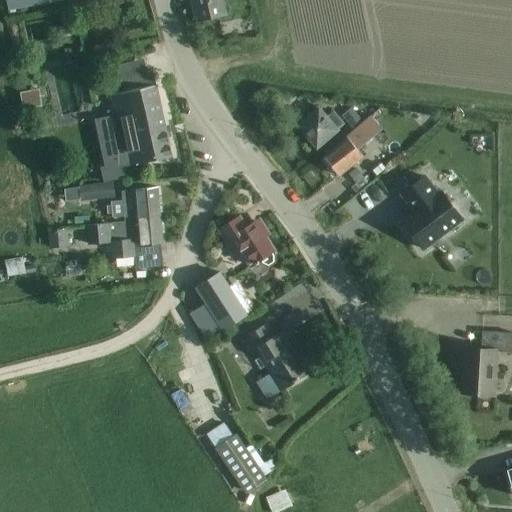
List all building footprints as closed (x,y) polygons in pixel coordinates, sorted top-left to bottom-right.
[(6,0),(8,9),(62,0),(6,0)] [(191,0),(195,20),(225,14),(222,0),(191,0)] [(117,121),(123,148),(98,153),(105,181),(122,177),(120,167),(126,165),(126,167),(133,165),(133,162),(171,154),(156,84),(153,71),(123,78),(125,91),(111,94),(112,99),(93,103),(98,125),(117,121)] [(39,89),(20,93),(23,110),(42,106),(39,89)] [(277,100),(268,102),(272,118),(286,115),(282,101),(282,99),(277,100)] [(327,117),(319,108),(298,126),(317,148),(338,130),(338,129),(345,123),(334,110),(327,117)] [(342,115),(352,129),(361,121),(350,108),(342,115)] [(343,139),(323,156),(339,175),(363,156),(357,149),(382,128),(370,116),(346,137),(343,139)] [(380,165),(372,171),(376,174),(383,169),(380,165)] [(355,166),(348,172),(356,183),(351,187),(357,194),(369,185),(363,178),(364,177),(355,166)] [(424,176),(401,194),(415,211),(402,221),(423,249),(463,219),(441,191),(438,194),(424,176)] [(114,182),(79,186),(81,201),(115,197),(114,182)] [(135,255),(136,267),(162,265),(159,243),(163,242),(158,188),(127,191),(123,191),(124,199),(111,200),(113,218),(125,217),(125,221),(87,225),(89,243),(113,241),(115,257),(135,255)] [(273,250),(275,249),(256,219),(246,225),(240,216),(219,229),(226,241),(232,237),(250,266),(259,260),(261,263),(268,266),(275,261),(275,254),(273,250)] [(57,229),(48,230),(49,249),(52,249),(60,248),(64,248),(70,247),(68,228),(59,229),(57,229)] [(223,329),(247,313),(220,272),(196,287),(223,329)] [(281,390),(310,372),(284,329),(274,334),(267,323),(241,339),(249,353),(256,349),(281,390)] [(482,351),(465,350),(462,395),(496,397),(498,353),(511,353),(511,334),(483,333),(482,351)] [(246,489),(264,477),(236,436),(218,448),(246,489)] [(278,511),(291,507),(284,490),(265,497),(271,511),(278,511)]
